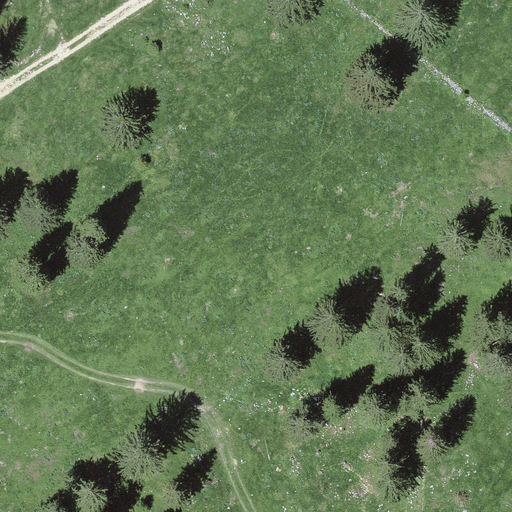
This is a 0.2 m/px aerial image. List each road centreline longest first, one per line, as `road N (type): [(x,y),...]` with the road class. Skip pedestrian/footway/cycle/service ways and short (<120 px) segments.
road 1 (track): [(0,338),(29,344),(89,377),(217,412),(253,511)]
road 2 (track): [(0,90),(150,0)]
